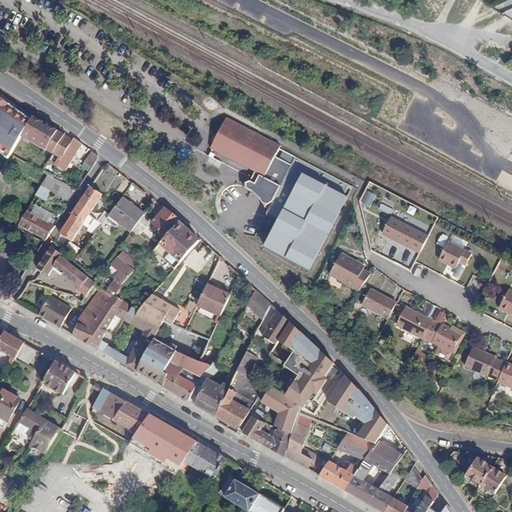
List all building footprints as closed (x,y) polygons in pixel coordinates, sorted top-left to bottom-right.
[(57,131),(33,117),(23,135),(48,149),(57,131)] [(215,134),(211,140),(214,141),(211,147),(240,162),(263,136),(227,117),(217,135),(215,134)] [(53,153),(63,134),(57,131),(48,149),(53,153)] [(73,140),(63,134),(53,153),(62,158),(73,140)] [(263,136),(240,162),(256,171),(260,173),(261,177),(256,186),(249,182),(248,182),(242,193),(251,190),(262,196),(264,203),(273,201),(291,165),(276,156),(281,146),(263,136)] [(98,159),(97,154),(93,151),(86,162),(93,166),(98,159)] [(261,177),(260,173),(256,171),(249,182),(256,186),(261,177)] [(348,197),(303,173),(264,246),(310,271),(348,197)] [(70,201),(78,190),(48,175),(41,186),(70,201)] [(73,215),(84,223),(88,215),(102,194),(91,187),(73,215)] [(122,198),(109,215),(109,216),(132,232),(145,214),(122,198)] [(154,223),(167,235),(175,226),(180,221),(180,220),(166,209),(154,223)] [(19,225),(46,239),(55,225),(27,210),(19,225)] [(105,212),(98,221),(103,224),(109,216),(109,215),(105,212)] [(84,223),(73,215),(61,233),(72,241),(84,223)] [(390,216),(382,232),(408,247),(417,231),(390,216)] [(192,250),(201,240),(180,221),(175,226),(178,229),(171,236),(192,250)] [(449,240),(440,258),(458,268),(461,261),(467,264),(473,253),(449,240)] [(63,255),(52,247),(38,268),(49,275),(53,269),(62,275),(63,274),(76,284),(81,288),(79,291),(86,297),(88,298),(97,285),(61,257),(63,255)] [(127,263),(120,272),(115,278),(118,281),(123,285),(135,270),(136,271),(140,266),(123,252),(119,257),(123,261),(127,263)] [(356,281),(366,263),(351,256),(350,258),(341,253),(332,268),(356,281)] [(120,272),(127,263),(123,261),(116,269),(120,272)] [(76,284),(69,293),(83,302),(86,297),(79,291),(81,288),(76,284)] [(231,295),(208,285),(199,306),(222,316),(231,295)] [(85,313),(81,321),(95,329),(112,297),(100,288),(97,292),(93,299),(89,306),(85,313)] [(362,304),(389,317),(397,302),(371,288),(362,304)] [(511,289),(502,307),(511,312),(511,289)] [(271,305),(255,290),(245,312),(263,321),(271,305)] [(113,319),(130,329),(132,325),(139,312),(140,311),(113,295),(112,297),(95,329),(81,321),(75,334),(74,335),(114,358),(117,352),(108,347),(108,346),(102,342),(113,319)] [(50,296),(39,314),(61,326),(72,309),(50,296)] [(172,306),(153,296),(140,311),(139,312),(162,325),(164,322),(169,324),(176,311),(171,308),(172,306)] [(186,309),(194,312),(197,304),(189,301),(186,309)] [(397,324),(423,338),(423,337),(431,321),(432,320),(407,307),(397,324)] [(278,343),(290,323),(277,310),(267,328),(268,329),(265,336),(278,343)] [(162,325),(139,312),(132,325),(145,331),(138,345),(133,342),(125,356),(117,352),(114,358),(137,372),(155,338),(162,325)] [(184,320),(191,323),(193,318),(187,315),(184,320)] [(448,362),(452,353),(461,335),(450,329),(441,324),(440,326),(431,321),(423,337),(439,346),(434,355),(448,362)] [(302,361),(312,343),(290,323),(284,333),(291,337),(282,350),(293,356),(302,361)] [(450,329),(461,335),(452,353),(454,354),(465,333),(452,326),(450,329)] [(0,340),(0,349),(16,359),(19,354),(25,344),(5,332),(1,340),(0,340)] [(291,337),(284,333),(278,343),(276,346),(282,350),(291,337)] [(172,364),(178,352),(178,351),(155,338),(137,372),(165,387),(171,375),(167,373),(172,364)] [(293,356),(289,362),(287,365),(305,378),(321,352),(312,343),(302,361),(293,356)] [(32,362),(38,351),(25,344),(19,354),(32,362)] [(501,376),(504,359),(504,357),(497,356),(498,354),(475,350),(471,371),(501,376)] [(200,362),(178,352),(172,364),(184,369),(181,375),(198,386),(202,377),(211,366),(200,362)] [(271,355),(287,365),(289,362),(272,352),(271,355)] [(247,353),(237,372),(249,377),(258,359),(247,353)] [(510,360),(504,359),(501,376),(501,377),(511,379),(511,357),(510,360)] [(79,375),(56,362),(43,383),(63,395),(70,384),(72,386),(79,375)] [(171,375),(165,387),(189,401),(198,386),(181,375),(184,369),(172,364),(167,373),(171,375)] [(300,387),(305,378),(287,365),(281,374),(300,387)] [(266,384),(249,377),(237,372),(235,376),(230,386),(216,417),(239,430),(266,384)] [(209,379),(195,405),(216,417),(230,386),(224,383),(223,386),(209,379)] [(21,400),(0,387),(0,426),(4,429),(21,400)] [(296,430),(300,414),(298,413),(285,407),(290,398),(271,388),(270,388),(252,418),(265,423),(272,411),(273,411),(276,405),(283,409),(277,431),(292,436),(294,429),(296,430)] [(150,416),(103,389),(101,393),(94,408),(138,434),(150,416)] [(298,413),(300,414),(303,415),(307,406),(302,404),(298,413)] [(38,431),(30,445),(45,454),(61,430),(28,410),(21,421),(38,431)] [(374,439),(379,441),(389,426),(382,418),(376,410),(363,420),(379,431),(374,439)] [(252,418),(244,433),(264,444),(271,434),(262,430),(266,423),(265,423),(252,418)] [(296,430),(294,429),(292,436),(287,457),(308,469),(311,465),(318,469),(323,460),(303,448),(308,433),(296,430)] [(271,434),(264,444),(287,457),(292,436),(277,431),(275,436),(271,434)] [(339,447),(368,458),(376,444),(349,433),(339,447)] [(376,444),(368,458),(366,460),(375,465),(391,474),(394,471),(403,458),(378,442),(376,444)] [(227,460),(198,443),(179,470),(185,474),(192,465),(216,478),(227,460)] [(342,458),(339,465),(347,469),(350,463),(342,458)] [(467,475),(482,485),(493,469),(478,459),(467,475)] [(375,465),(366,460),(360,469),(346,491),(369,504),(379,490),(363,481),(375,465)] [(347,471),(330,461),(320,476),(346,491),(360,469),(351,464),(347,471)] [(418,489),(420,486),(423,480),(414,467),(405,481),(418,489)] [(506,478),(493,469),(482,485),(495,494),(506,478)] [(400,475),(394,471),(391,474),(379,490),(369,504),(382,511),(385,511),(394,499),(386,494),(400,475)] [(426,475),(423,480),(420,486),(427,490),(432,483),(426,475)] [(283,511),(284,511),(285,510),(230,477),(221,493),(251,511),(283,511)] [(428,511),(432,507),(434,503),(427,498),(417,511),(408,511),(406,511),(405,511),(428,511)] [(394,499),(385,511),(405,511),(406,511),(408,507),(394,499)]
